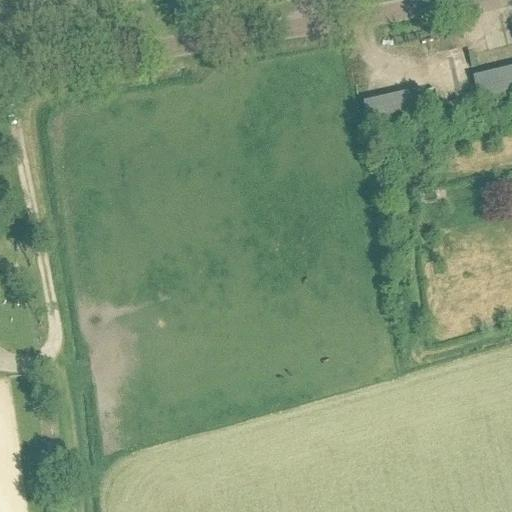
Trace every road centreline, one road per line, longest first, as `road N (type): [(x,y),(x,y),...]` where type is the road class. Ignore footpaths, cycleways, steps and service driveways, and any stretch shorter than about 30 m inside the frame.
road 1 (tertiary): [(456,0),(0,76)]
road 2 (track): [(78,511),(10,74)]
